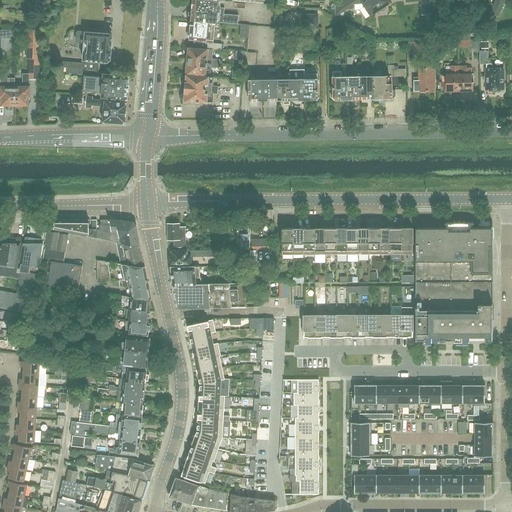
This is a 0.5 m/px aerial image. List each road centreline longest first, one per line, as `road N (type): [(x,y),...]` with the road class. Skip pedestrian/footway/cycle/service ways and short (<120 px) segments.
road 1 (unclassified): [(511,132),(150,136)]
road 2 (unclassified): [(148,202),(181,390),(177,432),(151,511)]
road 3 (residential): [(52,511),(72,360),(15,356)]
road 4 (residential): [(300,511),(504,498)]
road 5 (residential): [(280,201),(281,215),(424,215)]
road 6 (residential): [(505,371),(506,215)]
road 7 (secondary): [(150,136),(0,138)]
road 8 (tertiary): [(0,207),(148,202)]
road 9 (secondary): [(280,201),(425,199)]
road 10 (secondary): [(150,136),(157,0)]
road 11 (secondary): [(148,202),(280,201)]
road 12 (residential): [(504,498),(505,371)]
